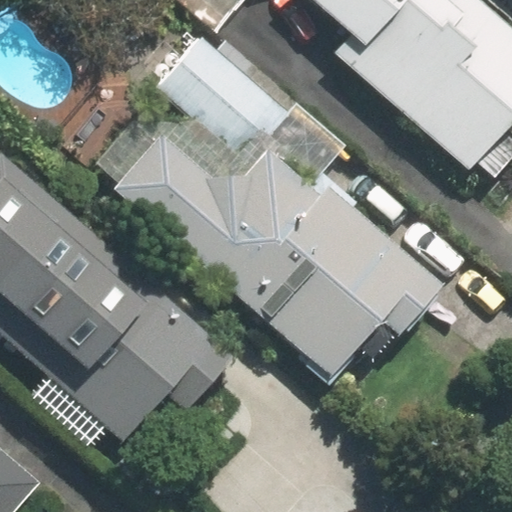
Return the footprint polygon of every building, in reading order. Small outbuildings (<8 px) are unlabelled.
[(286,0),(339,45),(328,57),(471,183),(511,136),(511,40),(466,0),(286,0)] [(194,24),(148,78),(238,154),(284,100),(194,24)] [(116,201),(327,374),(367,325),(386,341),(432,286),(263,148),(231,187),(169,136),(116,201)] [(165,406),(190,428),(244,368),(0,150),(0,339),(125,451),(165,406)] [(313,499),(244,440),(192,501),(204,511),(352,511),(360,503),(331,478),(313,499)] [(0,452),(0,509),(28,476),(0,452)]
